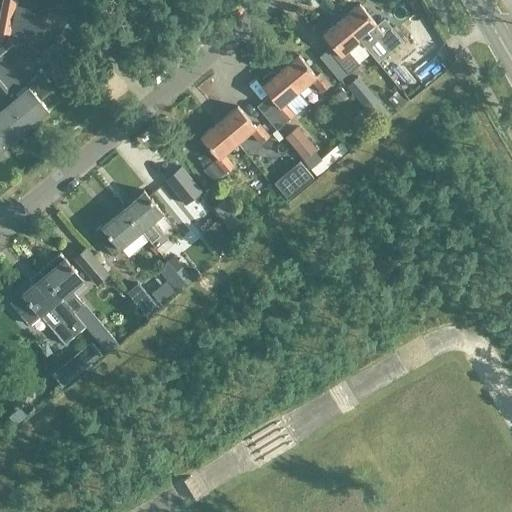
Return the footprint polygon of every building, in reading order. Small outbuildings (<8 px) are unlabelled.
[(16,3),(4,1),(0,18),(7,20),(7,16),(13,17),(15,7),(16,3)] [(360,4),(342,19),(370,53),(393,33),(382,20),(377,25),(360,4)] [(13,17),(13,19),(44,25),(47,13),(15,7),(13,17)] [(7,20),(0,18),(0,20),(0,33),(10,35),(10,32),(13,19),(13,17),(7,16),(7,20)] [(44,25),(13,19),(10,32),(42,38),(44,25)] [(370,53),(342,19),(324,35),(333,46),(328,49),(349,74),(360,65),(359,63),(370,53)] [(0,48),(0,61),(3,59),(17,47),(11,39),(0,48)] [(50,65),(67,51),(58,41),(42,54),(50,65)] [(75,62),(67,51),(50,65),(59,75),(75,62)] [(299,55),(281,70),(299,92),(311,82),(321,93),(331,85),(321,73),(316,76),(299,55)] [(399,82),(411,95),(433,77),(421,63),(399,82)] [(299,92),(281,70),(276,75),(274,73),(270,73),(262,79),(262,83),(263,85),(262,86),(280,107),(277,109),(288,122),(296,115),(286,103),(299,92)] [(2,96),(2,97),(8,104),(28,128),(50,110),(41,101),(52,91),(39,75),(27,85),(29,87),(19,95),(12,88),(2,96)] [(347,86),(379,125),(391,115),(359,76),(347,86)] [(3,78),(0,80),(0,94),(2,96),(12,88),(3,78)] [(342,90),(335,96),(341,103),(348,97),(342,90)] [(8,104),(0,110),(0,136),(8,145),(28,128),(8,104)] [(259,124),(255,127),(238,107),(219,122),(237,143),(250,132),(260,145),(270,136),(259,124)] [(237,143),(219,122),(201,137),(218,158),(214,161),(225,174),(234,166),(225,154),(237,143)] [(303,160),(304,161),(317,176),(322,172),(324,173),(336,163),(335,162),(346,152),(340,144),(322,159),(315,151),(317,149),(298,126),(285,137),(304,159),(303,160)] [(275,182),(288,199),(314,178),(300,161),(275,182)] [(202,192),(181,167),(166,179),(186,205),(202,192)] [(144,191),(123,208),(142,231),(142,232),(156,248),(168,238),(154,222),(163,214),(144,191)] [(123,208),(102,226),(95,232),(114,255),(142,232),(142,231),(123,208)] [(209,239),(222,255),(235,245),(222,229),(209,239)] [(94,282),(107,271),(89,249),(76,260),(94,282)] [(84,281),(83,281),(61,253),(39,271),(44,277),(75,314),(84,305),(71,290),(82,280),(83,282),(84,281)] [(167,261),(186,283),(189,286),(205,272),(196,261),(192,265),(183,254),(177,259),(173,255),(167,261)] [(186,283),(167,261),(158,268),(177,291),(186,283)] [(75,314),(44,277),(24,294),(23,292),(22,293),(23,294),(13,303),(12,302),(11,302),(21,314),(20,318),(25,323),(29,323),(31,326),(43,316),(42,315),(53,305),(66,321),(75,314)] [(127,292),(150,318),(153,316),(149,311),(157,304),(139,282),(127,292)] [(88,327),(104,347),(106,350),(117,340),(99,318),(88,327)] [(92,364),(90,362),(100,354),(93,345),(55,376),(62,385),(85,367),(87,369),(92,364)]
